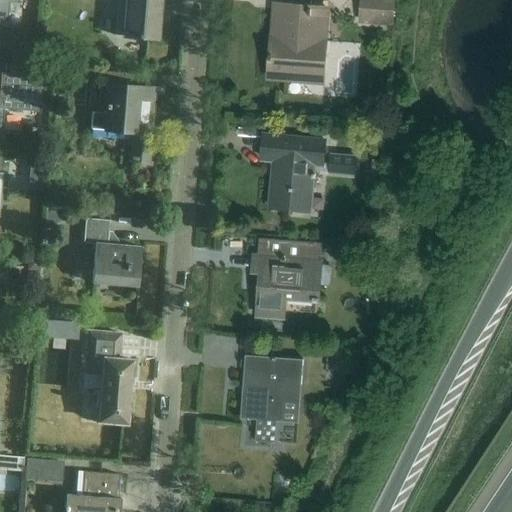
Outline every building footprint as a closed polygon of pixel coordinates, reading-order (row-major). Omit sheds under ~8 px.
[(0,0),(0,26),(8,27),(9,3),(19,4),(18,0),(0,0)] [(159,40),(162,2),(161,0),(119,0),(118,17),(125,18),(124,37),(159,40)] [(362,0),(361,27),(393,29),(394,0),(362,0)] [(322,80),(326,8),(309,7),(308,13),(293,12),(294,6),(276,5),(274,37),(272,37),(269,77),(322,80)] [(81,68),(81,66),(56,64),(54,83),(80,85),(80,83),(78,83),(79,68),(81,68)] [(0,109),(38,113),(40,97),(41,97),(41,93),(40,93),(41,77),(2,74),(1,81),(0,81),(0,109)] [(93,113),(92,130),(136,133),(133,160),(149,161),(155,89),(109,86),(108,105),(107,105),(107,109),(108,109),(107,114),(93,113)] [(269,208),(304,210),(305,192),(312,192),(313,178),(315,178),(315,174),(313,174),(314,170),(354,173),(355,156),(331,154),(330,163),(322,162),(324,140),(284,137),(284,141),(265,139),(265,136),(264,135),(262,160),(273,161),(269,208)] [(138,289),(141,262),(142,249),(108,247),(110,222),(86,220),(84,245),(94,245),(91,285),(138,289)] [(252,270),(252,273),(262,274),(261,282),(259,282),(257,315),(284,317),(285,298),(313,301),(313,302),(319,302),(319,298),(318,298),(319,283),(328,284),(331,281),(332,266),(330,263),(321,262),(253,257),(253,258),(252,270)] [(0,284),(8,285),(9,269),(0,268),(0,284)] [(127,425),(133,362),(120,361),(122,336),(89,333),(84,389),(102,390),(100,423),(127,425)] [(329,346),(327,370),(341,371),(343,347),(329,346)] [(246,356),(245,359),(240,419),(280,422),(282,400),(300,401),(303,361),(246,356)] [(0,455),(0,469),(23,472),(24,458),(0,455)] [(118,499),(119,488),(120,475),(84,473),(82,497),(67,496),(65,511),(116,511),(117,510),(120,510),(121,499),(118,499)]
